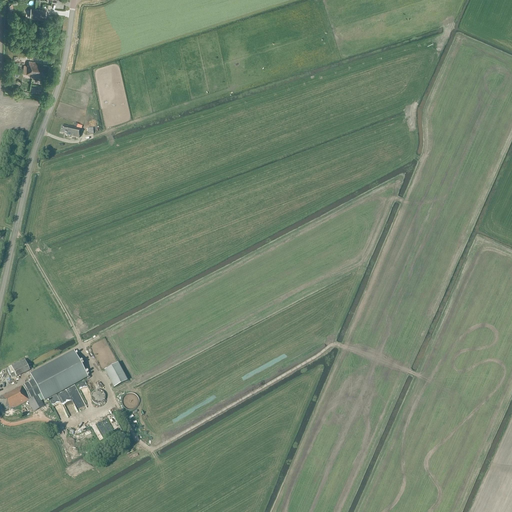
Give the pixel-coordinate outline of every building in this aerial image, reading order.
[(45,20),(46,11),(31,9),(29,18),(45,20)] [(48,66),(43,65),(43,64),(29,62),(28,66),(24,65),(23,74),(40,76),(40,75),(47,76),(48,66)] [(68,127),(62,125),(60,133),(66,134),(66,135),(79,138),(81,129),(68,126),(68,127)] [(28,401),(38,396),(41,401),(44,400),(44,401),(88,378),(75,353),(62,359),(31,376),(33,380),(20,387),(28,401)] [(24,360),(11,366),(16,377),(29,371),(24,360)] [(112,387),(126,381),(118,362),(104,369),(112,387)] [(9,409),(10,411),(28,401),(20,387),(0,397),(0,401),(0,402),(0,405),(3,412),(9,409)] [(104,402),(104,401),(105,399),(105,398),(105,396),(105,395),(104,393),(103,392),(102,391),(100,391),(99,390),(97,390),(96,391),(94,391),(93,392),(92,393),(91,395),(91,396),(91,398),(91,399),(92,401),(92,402),(94,403),(95,404),(96,405),(98,405),(100,404),(101,404),(102,403),(104,402)] [(33,412),(44,406),(41,401),(38,396),(28,401),(29,403),(33,412)] [(129,410),(130,411),(131,410),(133,410),(134,409),(135,408),(136,407),(137,406),(137,405),(137,403),(137,402),(136,400),(136,399),(135,398),(134,397),(132,397),(131,396),(130,396),(128,396),(127,397),(126,397),(125,398),(124,399),(123,401),(123,402),(123,403),(123,405),(123,406),(124,407),(125,409),(126,409),(127,410),(129,410)]
